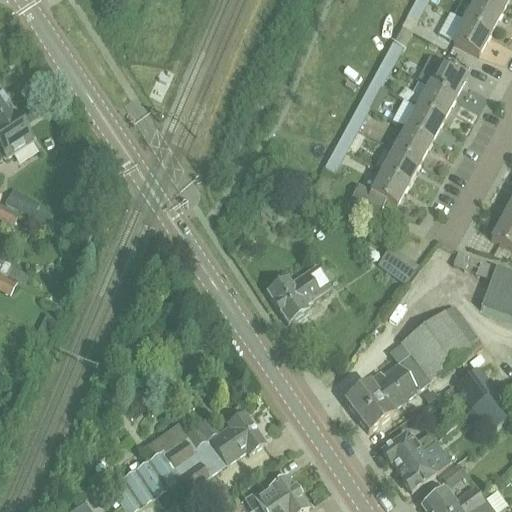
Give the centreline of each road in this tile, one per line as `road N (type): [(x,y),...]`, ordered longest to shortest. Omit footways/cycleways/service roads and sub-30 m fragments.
road 1 (tertiary): [(365,511),(26,0)]
road 2 (residential): [(447,246),(511,118)]
